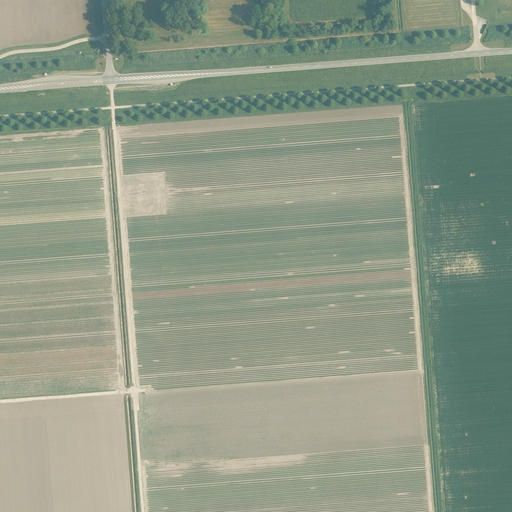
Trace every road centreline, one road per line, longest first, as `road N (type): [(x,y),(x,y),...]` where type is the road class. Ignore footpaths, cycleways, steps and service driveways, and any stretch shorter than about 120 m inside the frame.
road 1 (tertiary): [(228,72),(511,50)]
road 2 (tertiary): [(0,91),(228,72)]
road 3 (tertiary): [(228,72),(0,86)]
